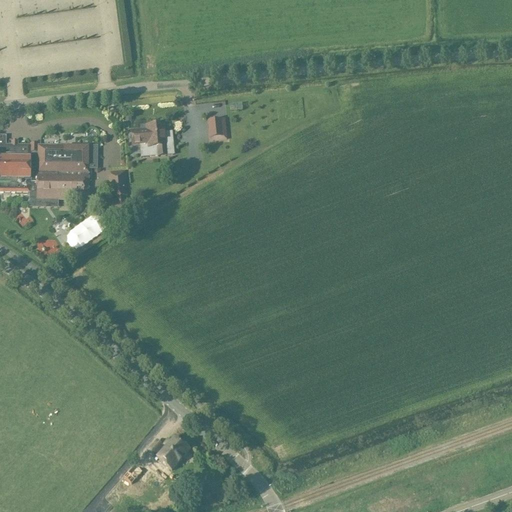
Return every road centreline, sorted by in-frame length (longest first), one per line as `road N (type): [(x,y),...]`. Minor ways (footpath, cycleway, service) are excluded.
road 1 (unclassified): [(0,106),(387,55),(511,51)]
road 2 (secondary): [(276,511),(253,475),(51,297),(0,262)]
